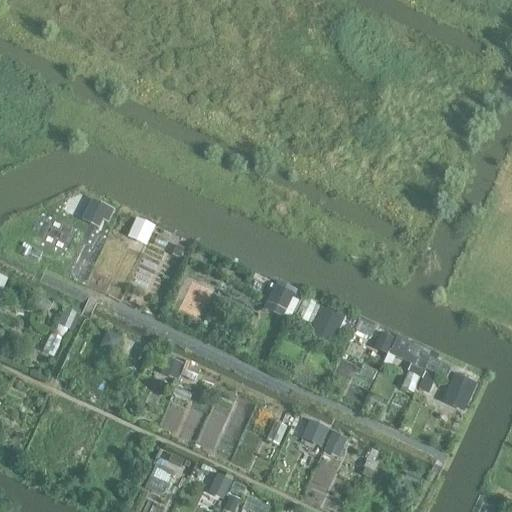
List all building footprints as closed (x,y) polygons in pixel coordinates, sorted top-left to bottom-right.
[(136,217),(128,236),(147,244),(155,225),(136,217)] [(284,316),(296,288),(277,280),(265,308),(284,316)] [(310,331),(334,344),(348,317),(324,304),(310,331)] [(389,353),(396,336),(382,330),(375,347),(389,353)] [(456,361),(397,336),(390,353),(413,363),(403,386),(417,392),(427,368),(450,377),(456,361)] [(444,400),(467,411),(480,382),(457,371),(444,400)] [(298,417),(294,435),(326,442),(330,424),(298,417)] [(330,432),(326,453),(343,457),(348,436),(330,432)] [(217,472),(208,491),(224,499),(233,480),(217,472)]
